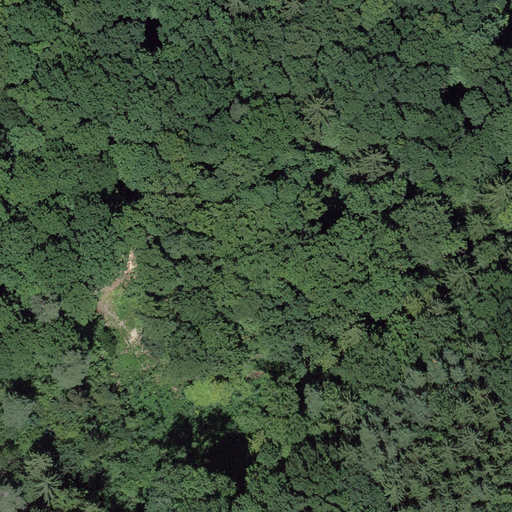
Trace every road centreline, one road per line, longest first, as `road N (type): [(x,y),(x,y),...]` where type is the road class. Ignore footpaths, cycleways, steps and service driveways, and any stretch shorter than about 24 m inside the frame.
road 1 (track): [(392,0),(331,33),(275,90),(224,125),(139,150),(18,223),(0,251)]
road 2 (track): [(0,281),(22,329),(38,329),(73,297),(78,255)]
